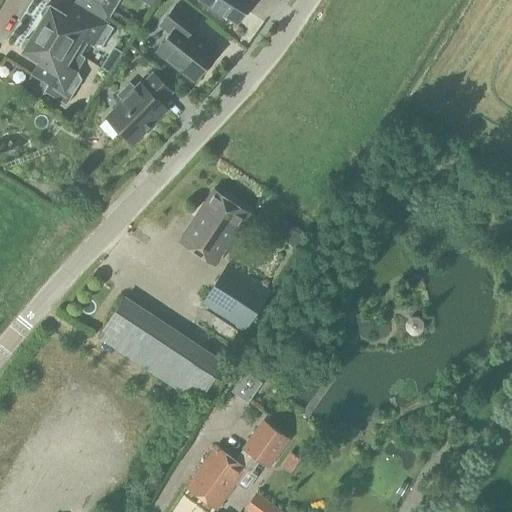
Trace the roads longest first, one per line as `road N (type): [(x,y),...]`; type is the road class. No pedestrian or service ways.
road 1 (residential): [(86,248),(297,0)]
road 2 (residential): [(0,353),(86,248)]
